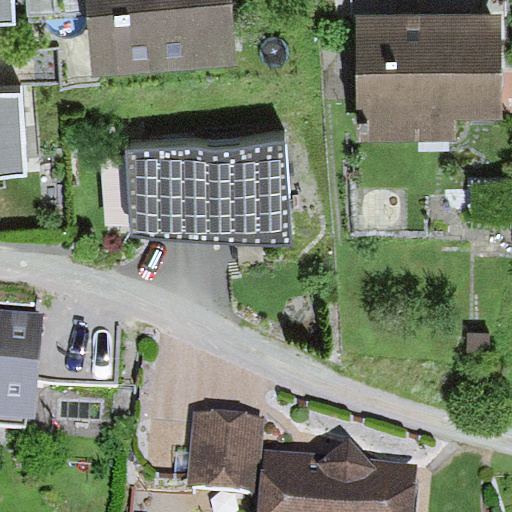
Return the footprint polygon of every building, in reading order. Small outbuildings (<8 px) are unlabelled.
[(84,0),(90,53),(222,38),(218,0),(84,0)] [(488,15),(367,13),(366,98),(486,101),(488,15)] [(0,90),(0,156),(29,155),(24,88),(0,90)] [(278,137),(131,146),(135,215),(285,223),(278,137)] [(27,325),(0,322),(0,433),(17,435),(27,325)] [(257,511),(401,511),(403,475),(252,469),(254,429),(195,427),(192,491),(258,493),(257,511)]
